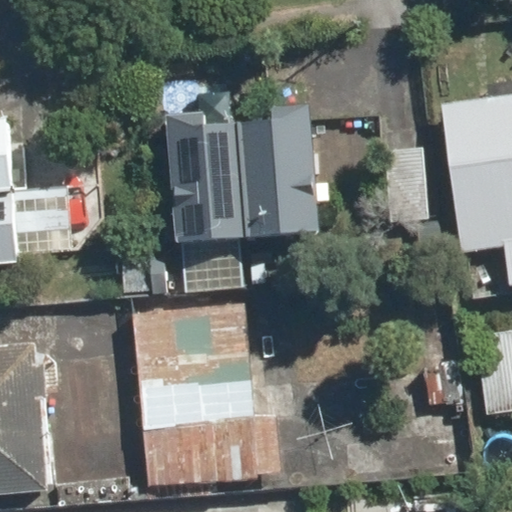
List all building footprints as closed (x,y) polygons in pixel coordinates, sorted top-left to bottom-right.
[(511,281),(511,90),(435,101),(455,248),(499,242),(505,283),(511,281)] [(313,234),(304,104),(159,115),(168,244),(313,234)] [(0,268),(12,268),(3,122),(0,122),(0,268)] [(428,205),(426,147),(387,149),(389,206),(428,205)] [(286,476),(281,414),(258,416),(249,303),(134,312),(148,487),(286,476)] [(511,409),(511,325),(482,328),(489,412),(511,409)] [(0,495),(49,492),(36,344),(0,347),(0,495)] [(465,364),(420,360),(415,414),(461,417),(465,364)]
